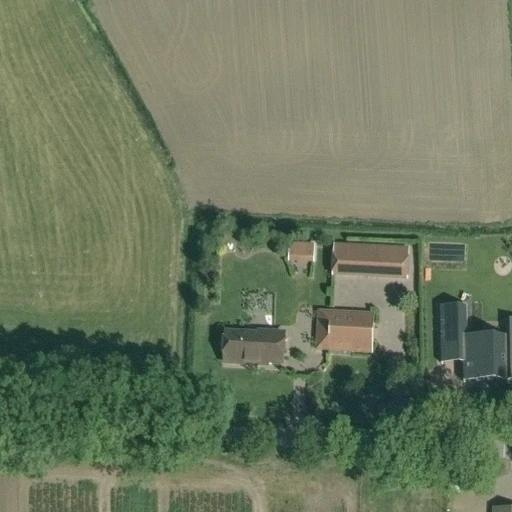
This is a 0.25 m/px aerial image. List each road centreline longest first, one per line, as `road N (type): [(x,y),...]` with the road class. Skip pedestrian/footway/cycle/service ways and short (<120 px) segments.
road 1 (residential): [(511,451),(191,432)]
road 2 (unclassified): [(0,420),(191,432)]
